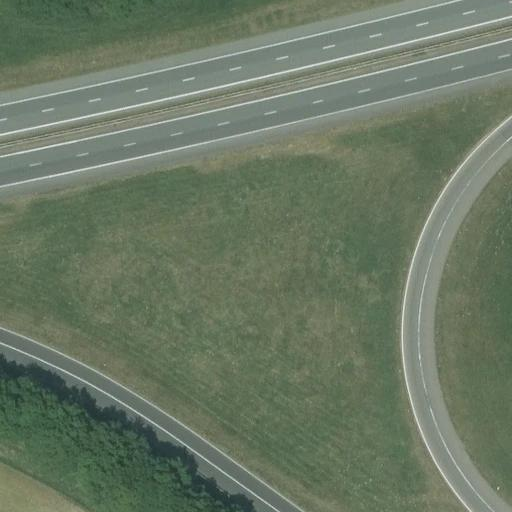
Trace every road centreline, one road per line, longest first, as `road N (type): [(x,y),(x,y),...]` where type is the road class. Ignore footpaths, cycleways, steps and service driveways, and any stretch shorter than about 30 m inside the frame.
road 1 (motorway): [(0,173),(511,55)]
road 2 (motorway): [(511,1),(0,119)]
road 3 (motorway): [(482,511),(427,431),(411,360),(414,293),(455,186),(511,130)]
road 4 (motorway): [(0,336),(108,387),(287,511)]
